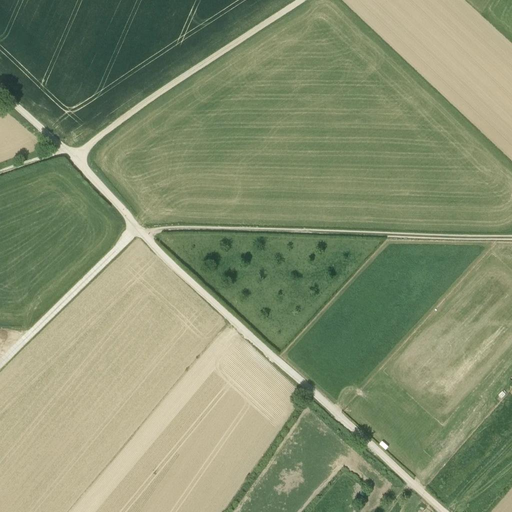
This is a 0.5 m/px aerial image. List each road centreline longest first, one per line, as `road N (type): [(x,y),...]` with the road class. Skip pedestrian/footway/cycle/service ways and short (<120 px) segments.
road 1 (track): [(443,511),(146,238)]
road 2 (track): [(511,237),(164,229),(146,238)]
road 3 (track): [(301,0),(70,154)]
road 4 (track): [(136,226),(0,363)]
